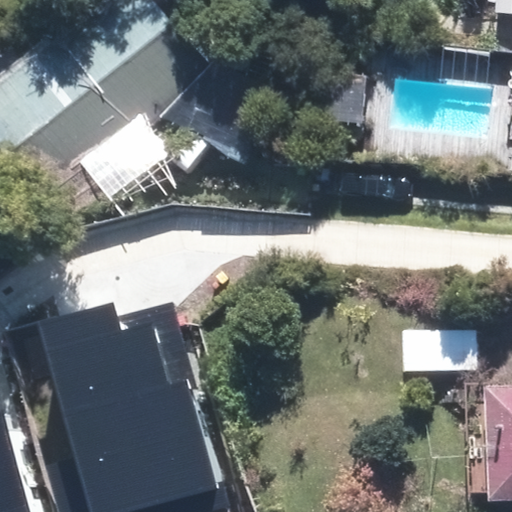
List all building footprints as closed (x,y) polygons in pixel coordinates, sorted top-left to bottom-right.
[(104,0),(0,86),(0,112),(59,185),(217,58),(169,0),(104,0)] [(376,73),(334,71),(331,126),(373,128),(376,73)] [(111,302),(38,323),(92,511),(122,511),(217,484),(187,382),(167,388),(148,324),(120,333),(111,302)] [(417,335),(417,372),(489,372),(488,335),(417,335)] [(511,380),(502,381),(506,496),(511,496),(511,380)] [(0,511),(29,511),(0,411),(0,410),(0,511)]
